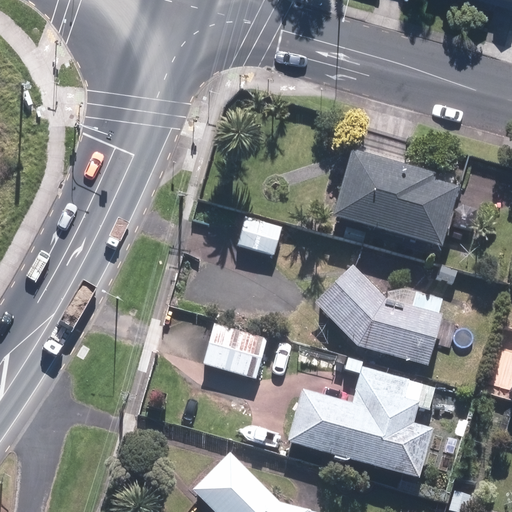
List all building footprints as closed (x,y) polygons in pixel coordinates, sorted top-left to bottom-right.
[(511,0),(481,0),(511,8),(511,0)] [(353,152),(335,220),(445,249),(462,181),(353,152)] [(245,215),(236,244),(275,256),(283,227),(245,215)] [(451,348),(458,321),(386,303),(356,269),(319,303),(360,348),(429,366),(435,344),(451,348)] [(214,320),(202,367),(257,381),(269,334),(214,320)] [(303,391),(289,442),(421,478),(434,430),(410,423),(416,402),(406,399),(412,378),(363,365),(352,404),(303,391)] [(193,488),(215,511),(310,511),(311,511),(281,503),(232,451),(193,488)]
